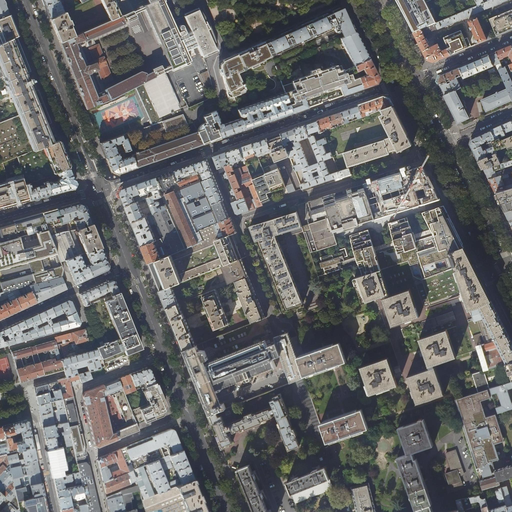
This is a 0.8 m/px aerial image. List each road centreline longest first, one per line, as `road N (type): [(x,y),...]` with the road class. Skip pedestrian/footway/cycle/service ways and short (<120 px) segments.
road 1 (secondary): [(97,189),(21,0)]
road 2 (residential): [(427,156),(235,219)]
road 3 (residential): [(207,151),(393,86)]
road 4 (residential): [(54,511),(25,384),(62,373)]
road 5 (residential): [(163,354),(80,388),(91,455)]
road 6 (residential): [(128,266),(0,325)]
road 7 (primary): [(508,264),(444,141)]
road 8 (primary): [(427,156),(486,273)]
road 9 (residential): [(235,219),(273,316),(287,326)]
